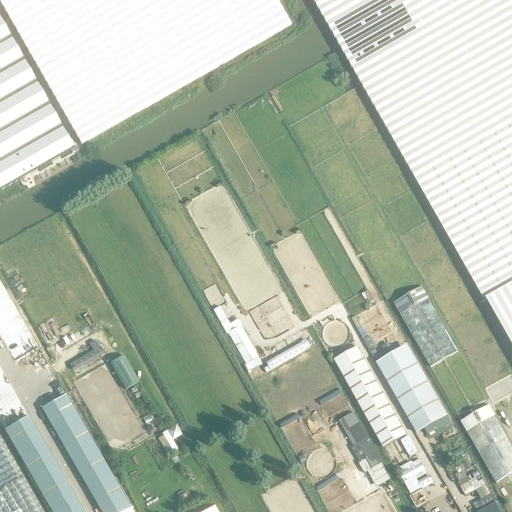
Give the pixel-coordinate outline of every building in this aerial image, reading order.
[(173,0),(0,0),(0,3),(41,76),(173,0)] [(276,0),(173,0),(41,76),(81,146),(291,26),(276,0)] [(511,0),(313,0),(475,284),(483,299),(511,282),(511,0)] [(0,191),(74,149),(0,18),(0,191)] [(0,280),(0,420),(5,430),(19,422),(29,416),(0,366),(0,334),(15,360),(38,347),(0,280)] [(511,284),(486,299),(511,344),(511,284)] [(422,287),(393,303),(430,367),(458,351),(422,287)] [(245,364),(258,357),(240,326),(228,334),(245,364)] [(69,365),(72,370),(103,353),(96,341),(89,344),(93,351),(69,365)] [(447,416),(407,346),(377,363),(381,371),(417,433),(424,429),(432,425),(433,428),(430,430),(431,432),(448,422),(450,421),(447,416)] [(334,360),(384,448),(406,435),(357,347),(334,360)] [(125,391),(139,383),(124,357),(110,364),(125,391)] [(42,409),(101,511),(120,511),(130,506),(66,395),(42,409)] [(461,421),(497,484),(511,476),(511,474),(511,446),(488,405),(461,421)] [(370,470),(382,464),(354,413),(338,421),(353,446),(351,447),(360,463),(352,467),(360,480),(372,474),(370,470)] [(52,511),(83,511),(29,416),(19,422),(5,430),(52,511)] [(427,435),(430,440),(451,428),(448,423),(427,435)] [(168,454),(179,448),(173,438),(183,433),(178,424),(158,435),(168,454)] [(402,439),(410,456),(419,451),(410,435),(402,439)] [(0,438),(0,511),(42,511),(22,477),(0,438)] [(336,468),(336,465),(336,463),(335,460),(334,457),(332,454),(329,452),(327,451),(324,450),(322,450),(319,450),(316,451),(313,452),(311,454),(309,456),(308,458),(307,462),(307,464),(307,467),(307,469),(308,472),(310,474),(312,476),(314,478),(317,479),(320,480),(323,479),(326,479),(329,478),(331,476),(333,473),(335,471),(336,468)] [(400,475),(404,481),(425,469),(422,464),(400,475)] [(432,482),(429,478),(419,484),(417,480),(427,474),(425,469),(404,481),(411,493),(432,482)] [(482,501),(486,499),(487,500),(488,501),(482,504),(482,503),(478,502),(473,504),(477,511),(478,511),(491,505),(488,500),(489,500),(490,495),(483,481),(479,483),(476,478),(468,482),(471,480),(468,476),(467,477),(464,471),(455,476),(458,482),(465,496),(476,491),(482,501)]
